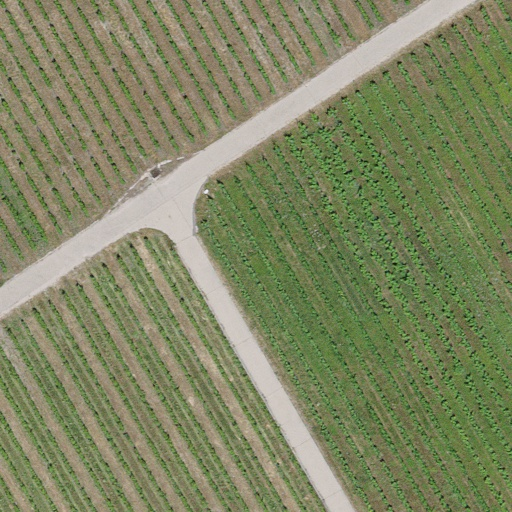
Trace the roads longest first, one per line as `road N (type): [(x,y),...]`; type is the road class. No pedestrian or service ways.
road 1 (track): [(462,0),(0,309)]
road 2 (track): [(164,201),(345,511)]
